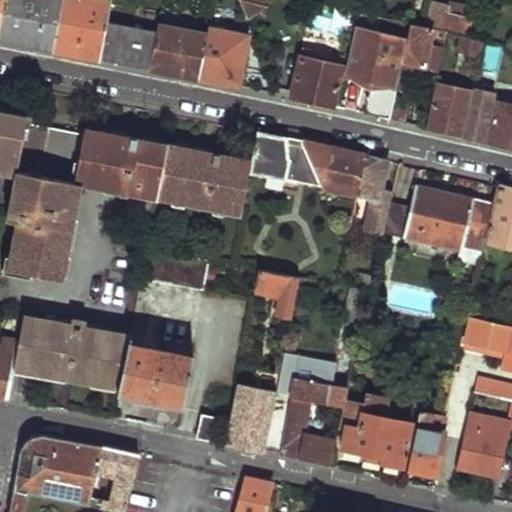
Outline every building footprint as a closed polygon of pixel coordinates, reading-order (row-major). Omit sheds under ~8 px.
[(4,0),(0,20),(0,38),(25,44),(53,49),(62,1),(59,0),(4,0)] [(61,0),(62,1),(53,49),(77,54),(101,58),(108,21),(112,2),(100,0),(61,0)] [(267,0),(237,0),(247,21),(266,7),(267,0)] [(433,1),(428,26),(435,27),(449,30),(450,27),(469,32),(472,18),(468,17),(471,5),(452,0),(450,0),(449,6),(433,1)] [(359,11),(355,25),(358,26),(365,28),(369,13),(368,13),(359,11)] [(108,21),(101,58),(125,63),(151,69),(158,32),(108,21)] [(412,22),(403,63),(425,67),(433,37),(435,27),(428,26),(412,22)] [(158,32),(151,69),(176,73),(200,78),(207,36),(158,26),(158,32)] [(358,26),(347,78),(372,84),(368,102),(370,109),(372,113),(375,116),(380,94),(386,91),(387,87),(391,88),(391,86),(402,36),(365,28),(358,26)] [(435,27),(433,37),(447,40),(449,30),(435,27)] [(207,36),(200,78),(240,86),(249,38),(208,29),(207,36)] [(464,34),(460,50),(481,55),(484,39),(464,34)] [(303,48),(291,98),(336,108),(346,67),(310,59),(312,50),(303,48)] [(437,84),(428,128),(448,133),(463,136),(473,92),(437,84)] [(380,94),(375,116),(390,120),(397,91),(398,88),(391,86),(391,88),(387,87),(386,91),(380,94)] [(506,146),(511,147),(511,103),(497,100),(499,93),(474,88),(473,92),(463,136),(506,146)] [(397,91),(390,120),(405,123),(412,94),(397,91)] [(0,175),(15,178),(7,221),(21,224),(13,270),(66,281),(84,185),(242,216),(251,174),(252,164),(90,131),(88,137),(51,130),(52,123),(0,112),(0,175)] [(259,134),(252,164),(251,174),(324,188),(304,143),(282,139),(259,134)] [(304,143),(324,188),(331,203),(337,199),(339,190),(358,195),(366,155),(340,150),(304,143)] [(366,155),(358,195),(379,201),(389,160),(379,158),(366,155)] [(391,202),(384,233),(462,252),(464,244),(482,249),(484,240),(492,203),(416,185),(411,206),(391,202)] [(492,203),(484,240),(511,245),(511,189),(496,185),(492,203)] [(462,252),(461,261),(479,264),(482,249),(464,244),(462,252)] [(150,249),(144,278),(206,291),(212,261),(150,249)] [(353,255),(369,291),(372,293),(373,286),(378,261),(353,255)] [(260,270),(256,293),(280,298),(277,314),(293,318),(301,278),(260,270)] [(471,301),(468,313),(509,323),(511,309),(471,301)] [(16,368),(121,388),(130,344),(132,334),(26,314),(21,342),(16,368)] [(511,327),(472,318),(467,340),(511,350),(511,327)] [(0,396),(10,399),(16,368),(21,342),(3,338),(3,340),(1,347),(0,347),(0,396)] [(342,341),(338,361),(353,364),(358,343),(342,341)] [(130,344),(121,388),(120,394),(183,406),(193,356),(130,344)] [(258,369),(254,388),(261,389),(265,370),(258,369)] [(298,369),(293,396),(311,400),(344,406),(345,400),(348,389),(332,385),(334,377),(298,369)] [(511,382),(478,375),(475,392),(511,400),(511,382)] [(238,384),(226,443),(246,447),(264,451),(277,392),(261,389),(254,388),(238,384)] [(440,395),(436,412),(446,415),(450,397),(440,395)] [(293,396),(281,454),(312,461),(331,465),(336,442),(304,435),(311,400),(293,396)] [(340,426),(345,427),(341,447),(381,455),(379,461),(403,466),(413,422),(364,412),(365,403),(345,400),(344,406),(340,426)] [(421,408),(417,424),(443,430),(446,415),(436,412),(421,408)] [(470,413),(458,467),(497,475),(509,422),(470,413)] [(202,414),(197,437),(208,440),(219,442),(225,418),(202,414)] [(417,424),(407,468),(436,476),(447,431),(443,430),(417,424)] [(68,440),(34,433),(27,436),(24,438),(22,441),(20,445),(11,511),(26,511),(29,493),(92,505),(93,499),(98,469),(102,447),(68,440)] [(102,447),(98,469),(119,473),(112,509),(124,511),(129,511),(139,455),(121,451),(102,447)] [(244,477),(235,511),(265,511),(273,482),(244,477)]
